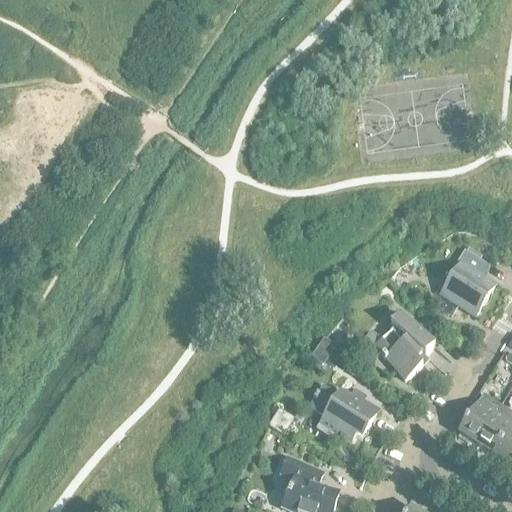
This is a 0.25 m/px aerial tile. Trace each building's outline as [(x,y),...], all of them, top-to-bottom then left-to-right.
[(487,268),(464,253),(457,265),(460,267),(455,276),(445,278),(448,288),(447,288),(451,303),(475,319),(494,288),(480,279),(487,268)] [(394,332),(381,343),(371,334),(360,347),(375,360),(380,354),(405,384),(422,370),(416,362),(422,356),(425,359),(435,348),(400,317),(390,328),(394,332)] [(331,351),(322,344),(321,344),(313,357),(323,364),(331,351)] [(331,442),(335,436),(350,445),(359,432),(365,436),(378,414),(352,398),(351,401),(341,395),(338,399),(323,390),(318,397),(317,396),(313,401),(315,402),(310,410),(325,419),(316,433),(331,442)] [(469,443),(476,447),(501,408),(483,396),(458,436),(459,437),(457,440),(467,446),(469,443)] [(511,428),(511,415),(501,408),(476,447),(493,458),(511,428)] [(511,466),(511,428),(493,458),(510,469),(511,466)] [(333,511),(338,496),(317,490),(322,477),(287,461),(281,476),(295,482),(289,496),(284,494),(281,506),(284,507),(282,510),(286,511),(333,511)]
